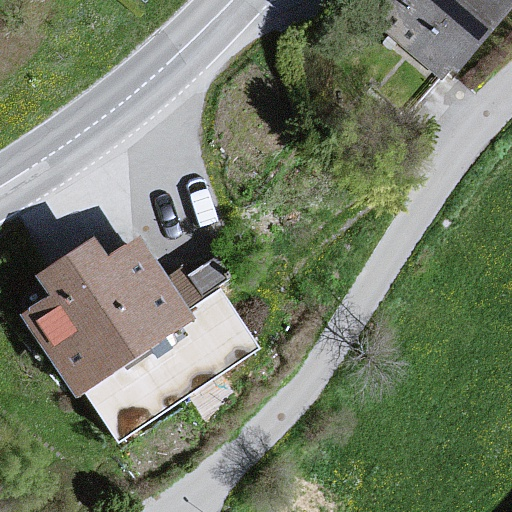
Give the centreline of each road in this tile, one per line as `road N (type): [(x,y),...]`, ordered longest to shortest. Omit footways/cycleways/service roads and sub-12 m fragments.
road 1 (residential): [(511,85),(409,245),(236,463),(171,511)]
road 2 (secondary): [(232,0),(119,104),(0,187)]
